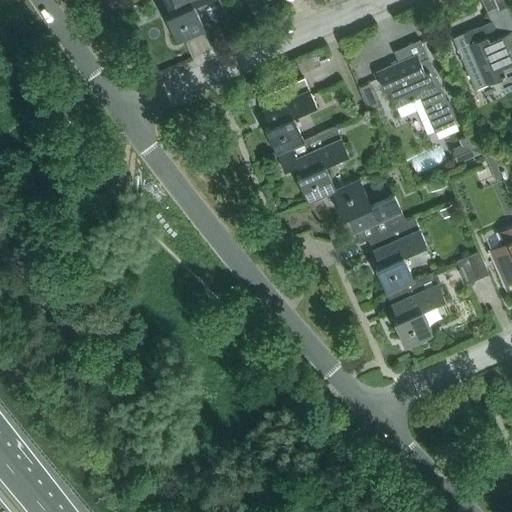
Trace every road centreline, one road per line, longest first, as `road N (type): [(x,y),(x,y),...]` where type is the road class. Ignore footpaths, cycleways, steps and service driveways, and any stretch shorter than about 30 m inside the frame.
road 1 (tertiary): [(374,417),(205,227),(124,120)]
road 2 (residential): [(124,120),(152,100),(391,0)]
road 3 (residential): [(374,417),(402,395),(511,349)]
road 4 (tertiary): [(124,120),(37,0)]
road 5 (tertiary): [(468,511),(374,417)]
